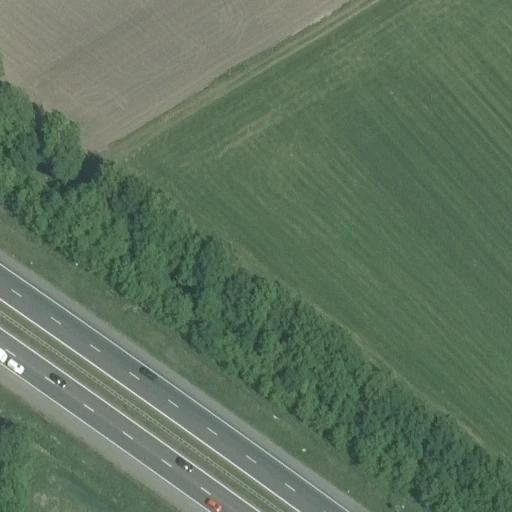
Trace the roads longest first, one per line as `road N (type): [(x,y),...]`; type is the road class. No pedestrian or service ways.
road 1 (motorway): [(317,511),(0,283)]
road 2 (track): [(375,0),(92,175)]
road 3 (motorway): [(0,349),(229,511)]
